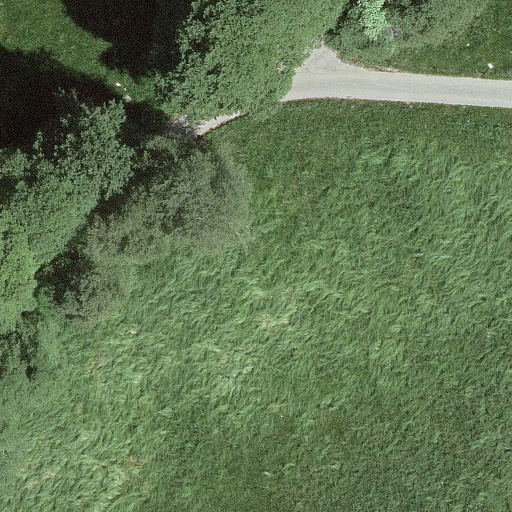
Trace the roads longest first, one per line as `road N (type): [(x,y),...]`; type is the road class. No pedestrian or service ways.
road 1 (track): [(315,0),(273,62),(55,234),(0,290)]
road 2 (track): [(273,62),(511,77)]
